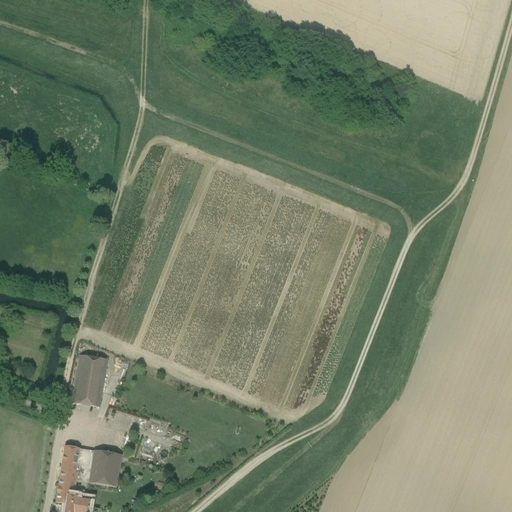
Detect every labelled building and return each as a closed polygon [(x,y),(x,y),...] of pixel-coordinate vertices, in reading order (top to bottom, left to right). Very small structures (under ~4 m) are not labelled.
[(108,362),(79,357),(71,405),(100,410),(108,362)] [(74,491),(74,490),(76,482),(89,484),(94,453),(65,448),(58,489),(74,491)] [(121,457),(113,456),(94,453),(89,484),(116,489),(121,457)] [(74,491),(58,489),(55,504),(65,506),(64,511),(76,511),(80,491),(74,490),(74,491)] [(160,496),(167,498),(169,490),(162,489),(160,496)] [(80,491),(76,511),(98,511),(89,509),(90,501),(82,500),(84,492),(80,491)]
